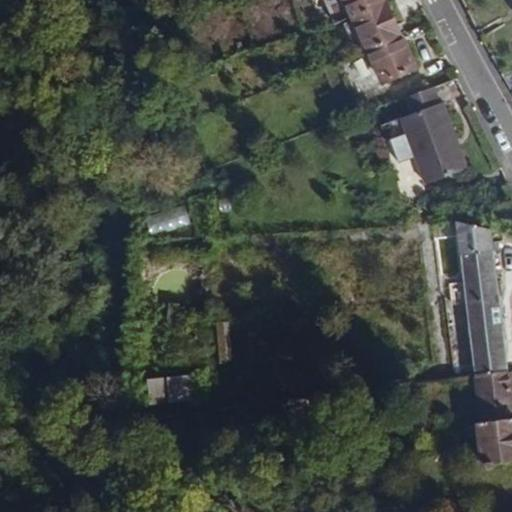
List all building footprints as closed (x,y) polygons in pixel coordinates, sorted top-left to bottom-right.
[(392,4),(390,0),(345,0),(353,16),(355,21),(392,4)] [(409,40),(392,4),(355,21),(367,48),(372,58),(409,40)] [(424,72),(409,40),(372,58),(387,90),(424,72)] [(476,171),(450,103),(443,105),(437,89),(407,101),(412,115),(407,118),(433,187),(476,171)] [(510,372),(496,232),(460,224),(477,375),(510,372)] [(511,393),(510,372),(477,375),(488,466),(511,465),(511,393)] [(195,401),(191,376),(147,383),(151,408),(195,401)]
